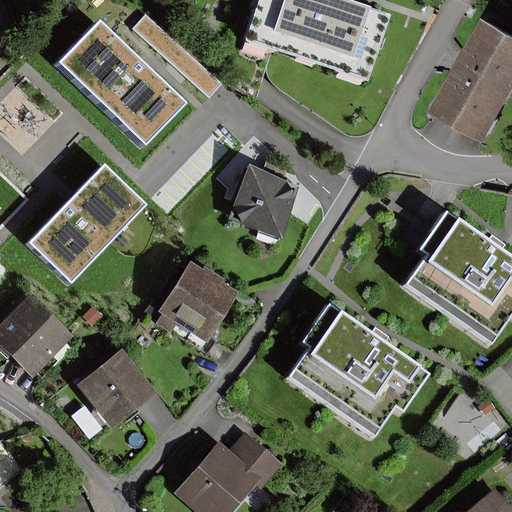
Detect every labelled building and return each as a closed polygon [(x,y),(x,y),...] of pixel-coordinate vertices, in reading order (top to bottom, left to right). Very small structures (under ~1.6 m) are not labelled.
[(255,0),(242,39),(364,80),(385,18),(332,0),(331,0),(255,0)] [(207,99),(214,91),(220,85),(143,15),(130,30),(207,99)] [(94,22),(53,64),(139,147),(180,105),(148,74),(94,22)] [(511,47),(479,31),(435,119),(474,138),(511,62),(511,47)] [(25,245),(68,286),(144,207),(101,166),(70,198),(25,245)] [(235,203),(228,219),(275,237),(293,190),(266,180),(259,177),(260,174),(243,168),(230,201),(235,203)] [(511,263),(442,214),(401,278),(498,347),(511,328),(511,263)] [(166,282),(144,313),(205,355),(214,342),(202,334),(225,296),(212,287),(214,285),(216,282),(192,266),(178,286),(168,279),(166,282)] [(11,323),(0,333),(0,354),(5,360),(12,352),(30,369),(33,366),(43,376),(70,348),(27,306),(17,316),(13,312),(7,319),(9,321),(11,323)] [(305,350),(284,379),(370,439),(391,410),(398,415),(425,377),(374,341),(324,306),(297,345),(305,350)] [(117,362),(84,387),(110,419),(143,393),(131,379),(117,362)] [(218,448),(177,494),(198,511),(208,511),(214,506),(220,511),(225,511),(253,481),(259,486),(278,465),(254,444),(236,464),(230,458),(218,448)] [(473,511),(511,511),(510,509),(505,511),(504,511),(491,496),(473,511)]
